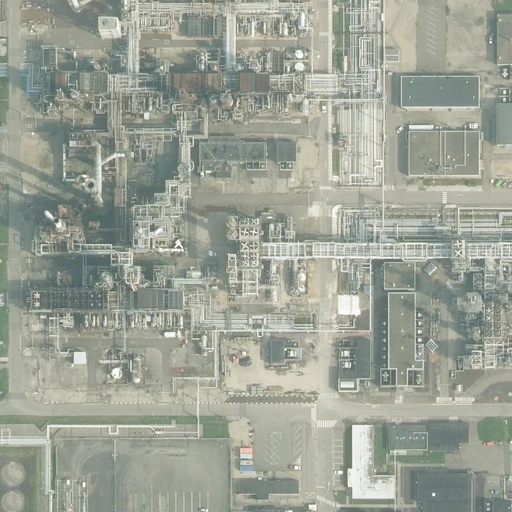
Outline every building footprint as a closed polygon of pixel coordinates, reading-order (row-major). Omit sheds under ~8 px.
[(511,15),(498,16),(497,66),(511,65),(511,15)] [(104,26),(103,37),(119,38),(119,27),(104,26)] [(399,61),(399,49),(385,49),(385,62),(399,61)] [(202,93),(203,76),(182,76),(182,70),(170,70),(170,61),(159,61),(159,94),(180,94),(180,86),(193,86),(193,93),(202,93)] [(242,76),(242,94),(265,94),(265,77),(261,77),(261,82),(257,82),(257,76),(242,76)] [(479,108),(480,79),(401,80),(401,109),(479,108)] [(511,88),(500,89),(500,104),(511,103),(511,88)] [(511,146),(511,105),(497,106),(497,147),(511,146)] [(479,133),(409,133),(409,177),(479,177),(479,133)] [(72,159),(92,158),(91,144),(71,145),(72,159)] [(200,172),(200,178),(212,178),(212,173),(204,173),(204,172),(216,172),(216,179),(232,179),(232,164),(266,164),(267,144),(199,144),(200,172)] [(277,144),(277,163),(297,163),(297,144),(277,144)] [(495,161),(495,176),(508,176),(508,161),(495,161)] [(136,205),(135,202),(135,200),(134,198),(132,196),(130,194),(128,193),(126,192),(123,192),(120,192),(118,192),(116,193),(113,195),(112,197),(110,200),(110,204),(110,209),(111,211),(113,213),(115,215),(117,217),(119,217),(122,218),(124,218),(127,217),(132,214),(133,212),(135,210),(135,207),(136,205)] [(152,241),(169,241),(168,219),(154,220),(154,235),(144,235),(145,244),(134,244),(134,256),(153,255),(152,241)] [(263,220),(228,220),(228,244),(241,244),(240,259),(233,258),(233,271),(263,271),(263,220)] [(495,246),(471,245),(471,252),(479,252),(479,256),(484,256),(483,261),(489,262),(489,253),(495,253),(495,246)] [(90,254),(83,249),(82,250),(78,246),(74,251),(79,255),(81,253),(87,258),(90,254)] [(445,248),(412,246),(411,252),(417,252),(417,262),(422,263),(422,259),(425,259),(425,256),(445,257),(445,248)] [(134,260),(125,260),(125,269),(134,269),(134,260)] [(385,264),(385,291),(415,291),(415,264),(385,264)] [(106,312),(106,292),(26,291),(26,313),(80,314),(80,305),(84,305),(84,296),(92,296),(92,303),(92,312),(106,312)] [(416,295),(389,295),(389,320),(389,328),(389,337),(388,371),(396,371),(396,387),(408,387),(408,371),(424,371),(424,362),(416,362),(416,360),(416,345),(416,337),(416,328),(416,320),(416,312),(416,295)] [(286,340),(286,360),(302,360),(303,347),(299,347),(300,341),(286,340)] [(271,341),(271,365),(285,365),(285,341),(271,341)] [(371,341),(357,341),(357,371),(339,372),(340,393),(357,393),(357,380),(371,380),(371,341)] [(341,370),(357,370),(357,342),(346,342),(346,347),(341,347),(341,370)] [(75,365),(87,364),(87,352),(75,352),(75,365)] [(428,426),(390,427),(389,427),(389,452),(390,452),(390,456),(422,455),(422,452),(459,452),(459,445),(469,444),(469,424),(428,424),(428,426)] [(373,477),(373,427),(352,426),(352,470),(347,470),(347,488),(353,488),(353,500),(395,500),(395,477),(373,477)] [(205,444),(205,448),(120,448),(120,489),(204,489),(204,497),(217,497),(218,444),(205,444)] [(511,471),(511,458),(483,459),(483,472),(511,471)] [(471,511),(472,474),(419,474),(418,504),(424,504),(423,511),(471,511)] [(300,482),(239,482),(239,495),(257,495),(257,501),(269,501),(269,495),(300,495),(300,482)] [(510,511),(511,502),(485,502),(485,511),(510,511)]
